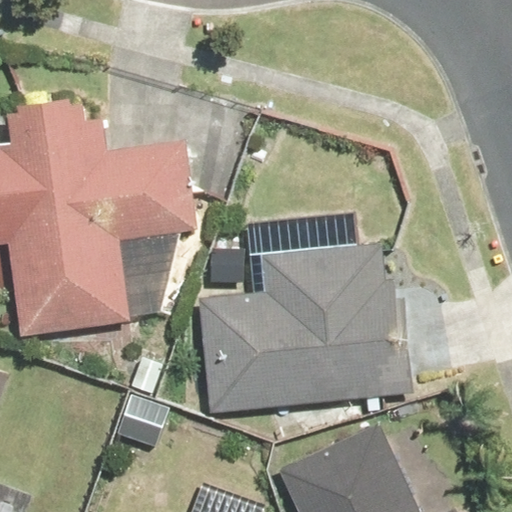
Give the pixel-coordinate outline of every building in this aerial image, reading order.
[(0,84),(0,144),(13,331),(135,323),(128,233),(194,228),(188,137),(125,142),(121,76),(0,84)] [(194,298),(204,414),(421,395),(406,233),(259,246),(263,292),(194,298)] [(0,410),(15,370),(0,364),(0,410)] [(418,511),(378,419),(274,464),(295,511),(486,511),(481,500),(452,511),(418,511)] [(168,511),(93,485),(83,511),(168,511)]
